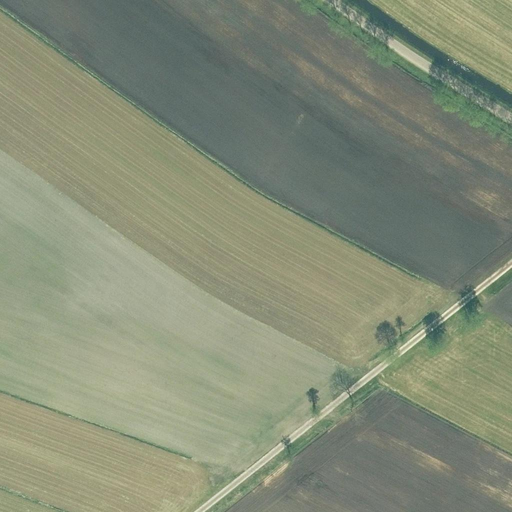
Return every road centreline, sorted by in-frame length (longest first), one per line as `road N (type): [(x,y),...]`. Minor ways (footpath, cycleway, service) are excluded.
road 1 (track): [(197,511),(511,264)]
road 2 (unclassified): [(511,117),(333,0)]
